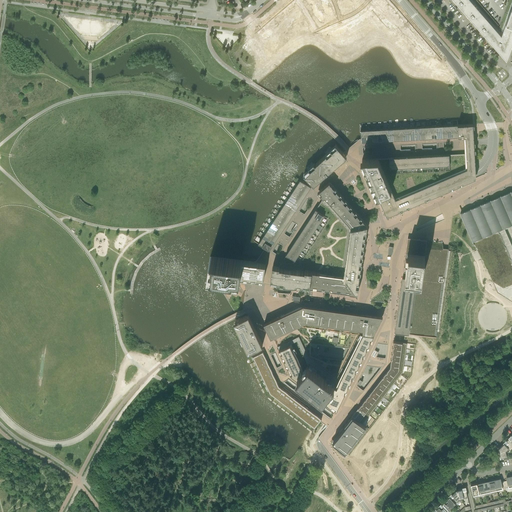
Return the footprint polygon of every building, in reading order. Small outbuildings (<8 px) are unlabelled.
[(314,6),(312,8),(316,13),(317,14),(320,12),(319,11),(325,5),(321,1),(321,0),(314,6)] [(387,0),(384,0),(377,6),(381,10),(381,11),(388,4),(390,3),(387,0)] [(452,0),(465,14),(475,6),(469,0),(452,0)] [(472,0),(480,9),(482,7),(475,0),(472,0)] [(282,4),(277,8),(285,17),(290,13),(291,12),(289,9),(287,10),(282,4)] [(381,10),(378,12),(382,16),(382,17),(391,9),(388,4),(381,11),(381,10)] [(465,14),(478,29),(488,21),(475,6),(465,14)] [(277,8),(273,11),(279,18),(281,21),(285,17),(277,8)] [(494,20),(483,8),(481,10),(492,22),(494,20)] [(272,9),(267,13),(275,22),(279,18),(273,11),(272,9)] [(391,9),(382,17),(383,17),(386,21),(387,22),(390,20),(389,18),(395,13),(391,9)] [(347,12),(343,15),(351,25),(355,21),(357,19),(354,17),(353,18),(347,12)] [(267,13),(263,17),(265,19),(271,26),(271,25),(275,22),(267,13)] [(339,19),(338,19),(344,26),(346,28),(350,25),(351,25),(343,15),(339,19)] [(333,21),(332,21),(338,28),(340,30),(343,28),(344,26),(338,19),(339,19),(337,17),(333,21)] [(265,19),(261,22),(269,31),(273,27),(271,25),(271,26),(265,19)] [(327,22),(326,23),(332,30),(334,32),(337,29),(338,28),(332,21),(333,21),(331,19),(327,22)] [(325,20),(320,25),(328,34),(331,31),(332,30),(326,23),(327,22),(325,20)] [(394,24),(391,27),(393,28),(396,32),(396,33),(405,25),(402,20),(395,26),(394,24)] [(478,29),(491,45),(501,36),(488,21),(478,29)] [(261,22),(256,26),(262,32),(260,34),(263,36),(264,35),(268,32),(269,31),(261,22)] [(405,25),(396,33),(397,34),(400,37),(402,35),(409,29),(405,25)] [(409,29),(402,35),(405,39),(406,39),(415,31),(411,27),(409,29)] [(501,36),(491,45),(506,61),(511,45),(511,30),(504,27),(501,36)] [(415,31),(406,39),(406,40),(409,43),(416,37),(417,38),(419,36),(415,31)] [(409,43),(407,45),(411,50),(413,51),(415,49),(414,47),(420,42),(417,38),(416,37),(409,43)] [(378,158),(362,159),(364,164),(363,164),(367,174),(369,179),(377,197),(379,201),(380,205),(386,218),(414,206),(414,205),(434,196),(449,190),(454,188),(476,178),(474,153),(473,125),(473,124),(462,125),(457,125),(458,138),(465,137),(466,153),(459,154),(460,168),(437,170),(439,174),(441,179),(440,180),(434,166),(405,168),(386,176),(378,158)] [(399,128),(393,129),(394,137),(394,141),(399,141),(402,141),(402,137),(401,128),(399,128)] [(403,128),(401,128),(402,137),(402,141),(404,141),(409,140),(409,136),(409,128),(403,128)] [(309,170),(303,175),(313,186),(339,164),(346,157),(343,154),(336,146),(335,145),(335,146),(333,148),(330,151),(332,152),(327,157),(326,155),(315,165),(314,165),(314,164),(313,164),(314,165),(315,166),(310,170),(309,169),(308,170),(309,170)] [(300,180),(297,185),(308,192),(311,187),(300,180)] [(281,264),(278,268),(278,267),(272,266),(270,281),(277,282),(276,283),(303,287),(305,287),(305,288),(349,294),(350,293),(357,294),(359,286),(358,286),(365,232),(366,232),(367,225),(363,220),(362,220),(329,182),(318,192),(317,192),(321,197),(323,199),(324,197),(331,205),(335,209),(329,218),(324,217),(307,242),(303,271),(291,270),(291,269),(293,266),(289,263),(287,266),(282,262),(281,264)] [(297,185),(294,189),(305,197),(308,192),(297,185)] [(294,189),(291,194),(302,201),(305,197),(294,189)] [(288,198),(299,206),(302,201),(291,194),(288,198)] [(285,203),(296,210),(299,206),(288,198),(285,203)] [(511,246),(503,225),(493,202),(488,204),(464,215),(475,241),(472,242),(473,244),(492,281),(503,289),(511,284),(511,215),(507,218),(511,228),(511,246)] [(282,207),(293,215),(296,210),(285,203),(282,207)] [(279,212),(290,219),(293,215),(282,207),(279,212)] [(312,214),(319,219),(321,220),(324,216),(315,210),(312,214)] [(276,216),(276,217),(287,224),(290,219),(279,212),(276,216)] [(309,219),(316,224),(318,225),(321,220),(319,219),(312,214),(309,219)] [(273,221),(284,228),(287,224),(276,217),(273,221)] [(309,219),(306,223),(315,229),(318,225),(316,224),(309,219)] [(270,225),(270,226),(281,233),(284,228),(273,221),(270,225)] [(306,223),(303,228),(312,234),(315,229),(306,223)] [(267,230),(278,238),(281,233),(270,226),(267,230)] [(303,228),(300,232),(310,239),(312,234),(303,228)] [(264,234),(264,235),(275,242),(278,238),(267,230),(264,234)] [(300,232),(297,237),(307,243),(310,239),(300,232)] [(261,239),(272,247),(275,242),(264,235),(261,239)] [(297,237),(294,241),(304,248),(307,243),(297,237)] [(426,246),(427,240),(407,238),(405,257),(401,284),(396,319),(394,332),(436,338),(449,244),(448,244),(448,249),(443,248),(442,243),(443,248),(426,246)] [(258,244),(265,249),(269,251),(272,247),(261,239),(258,244)] [(294,241),(291,246),(301,252),(304,248),(294,241)] [(291,246),(288,251),(298,257),(301,252),(291,246)] [(285,255),(286,256),(295,261),(298,257),(288,251),(285,255)] [(210,266),(213,266),(212,273),(211,273),(211,274),(225,276),(224,280),(249,283),(255,284),(255,280),(263,281),(265,264),(257,263),(211,257),(211,258),(212,258),(211,265),(210,265),(210,266)] [(298,307),(264,324),(275,347),(295,337),(307,359),(342,383),(326,416),(334,421),(381,360),(386,321),(381,321),(381,316),(298,307)] [(246,315),(235,320),(250,351),(257,347),(260,346),(261,345),(262,345),(254,327),(255,327),(251,318),(250,319),(248,314),(247,315),(246,315)] [(290,344),(279,350),(280,350),(282,353),(280,353),(282,358),(284,357),(285,360),(284,361),(286,365),(287,364),(288,367),(287,368),(289,372),(290,371),(292,374),(290,375),(292,376),(305,386),(304,387),(305,387),(336,410),(343,397),(344,398),(344,397),(343,397),(345,393),(344,393),(344,390),(346,390),(348,386),(348,383),(350,383),(352,379),(351,378),(352,376),(353,376),(356,371),(355,371),(355,368),(357,368),(359,364),(359,361),(361,361),(363,357),(362,356),(363,353),(364,354),(367,349),(366,349),(366,346),(368,346),(370,342),(370,339),(372,339),(373,337),(373,335),(363,334),(343,373),(340,380),(338,383),(336,387),(307,365),(302,371),(290,344)] [(262,352),(252,356),(253,357),(255,361),(265,356),(264,353),(263,351),(262,352)] [(265,356),(255,361),(255,362),(257,366),(268,361),(267,361),(268,361),(267,361),(265,356)] [(268,361),(257,366),(258,367),(259,371),(270,366),(270,365),(270,366),(268,361)] [(390,366),(390,367),(391,367),(400,375),(403,372),(404,366),(392,364),(390,364),(390,365),(390,366)] [(270,366),(259,371),(260,372),(262,376),(272,371),(272,370),(270,366)] [(388,369),(386,371),(388,372),(397,379),(400,375),(391,367),(390,367),(388,369)] [(272,371),(262,376),(262,377),(264,380),(264,381),(274,376),(274,375),(272,371)] [(384,374),(383,376),(384,376),(393,384),(397,379),(388,372),(386,371),(384,374)] [(274,376),(264,381),(264,382),(266,385),(266,386),(277,381),(277,380),(276,380),(274,376)] [(381,378),(379,380),(381,381),(390,388),(392,385),(393,384),(384,376),(383,376),(381,378)] [(377,383),(376,384),(377,385),(386,393),(390,388),(381,381),(379,380),(377,383)] [(277,381),(266,386),(267,387),(269,392),(270,393),(279,385),(277,381)] [(374,387),(372,389),(373,390),(383,397),(386,393),(377,385),(376,384),(374,387)] [(279,385),(270,393),(271,394),(275,397),(276,397),(283,388),(279,386),(279,385)] [(283,388),(276,397),(276,398),(279,400),(280,401),(287,392),(283,389),(283,388)] [(370,392),(369,393),(370,394),(379,402),(381,400),(383,397),(373,390),(372,389),(370,392)] [(287,392),(280,401),(283,404),(284,404),(291,395),(288,392),(287,392)] [(367,396),(365,398),(366,399),(376,406),(379,402),(370,394),(369,393),(367,396)] [(291,395),(284,404),(285,404),(288,407),(295,398),(292,396),(292,395),(291,395)] [(295,398),(288,407),(289,408),(292,410),(293,411),(300,402),(296,399),(296,398),(296,399),(295,398)] [(363,401),(362,402),(363,403),(372,411),(376,406),(366,399),(365,398),(363,401)] [(300,402),(293,411),(296,414),(297,414),(304,405),(300,402),(301,402),(300,402)] [(360,405),(358,407),(359,408),(369,415),(372,411),(363,403),(362,402),(360,405)] [(304,405),(297,414),(300,417),(301,417),(308,408),(305,405),(304,405)] [(356,410),(355,411),(356,412),(365,420),(369,415),(359,408),(358,407),(356,410)] [(308,408),(301,417),(302,418),(305,420),(305,421),(313,412),(309,409),(309,408),(309,409),(308,408)] [(353,414),(351,416),(352,417),(353,417),(362,424),(365,420),(356,412),(355,411),(353,414)] [(313,412),(305,421),(306,421),(309,423),(310,424),(317,415),(313,412)] [(317,415),(310,424),(313,427),(314,428),(320,421),(322,419),(317,415),(318,415),(317,415)] [(339,434),(332,442),(344,451),(345,452),(352,443),(360,433),(365,426),(362,424),(353,417),(352,417),(351,419),(349,418),(348,420),(349,421),(348,423),(348,422),(348,423),(347,424),(346,423),(345,424),(346,425),(345,426),(344,428),(343,427),(342,428),(339,431),(341,432),(339,434)] [(503,458),(503,457),(507,456),(506,454),(510,450),(504,443),(498,449),(500,456),(499,456),(500,459),(503,458)] [(492,482),(489,483),(490,491),(491,494),(497,492),(496,490),(494,480),(492,481),(492,482)] [(494,480),(496,490),(505,488),(504,481),(501,482),(500,480),(497,481),(497,480),(494,480)] [(482,483),(484,491),(485,493),(490,491),(489,483),(485,484),(485,482),(483,483),(482,483)] [(471,485),(470,485),(471,486),(473,498),(479,496),(479,494),(477,486),(476,483),(473,484),(472,484),(471,485)] [(477,485),(477,486),(479,494),(479,496),(485,495),(485,493),(484,491),(482,483),(480,484),(480,485),(478,485),(477,485)] [(465,488),(456,490),(460,498),(467,497),(465,488)] [(456,490),(449,497),(455,503),(460,498),(456,490)] [(449,497),(444,502),(450,508),(455,503),(449,497)] [(444,502),(439,507),(443,511),(446,511),(450,508),(444,502)]
